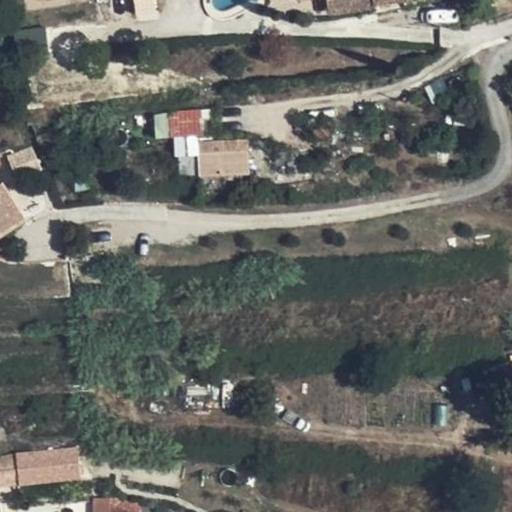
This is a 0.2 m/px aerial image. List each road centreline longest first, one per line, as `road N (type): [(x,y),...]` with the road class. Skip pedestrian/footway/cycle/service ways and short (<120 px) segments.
road 1 (unknown): [(69,212),(269,219),(401,204),(490,182),(509,161),(497,89),(511,43)]
road 2 (unknown): [(511,32),(75,42)]
